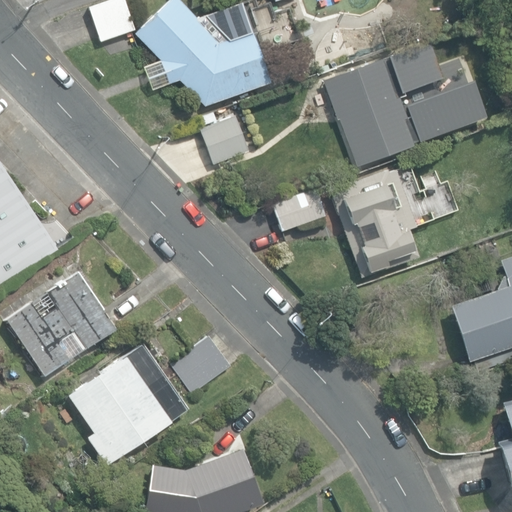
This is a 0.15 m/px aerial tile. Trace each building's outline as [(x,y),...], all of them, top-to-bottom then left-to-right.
[(106,0),(88,7),(101,42),(133,31),(122,0),(106,0)] [(193,19),(177,0),(167,0),(133,34),(159,60),(142,68),(151,90),(177,80),(203,106),(268,82),(239,3),(193,19)] [(405,118),(397,97),(403,95),(402,92),(440,78),(427,42),(321,80),(336,120),(338,119),(355,166),(411,145),(410,143),(484,116),(471,81),(404,105),(409,116),(405,118)] [(203,124),(214,120),(211,112),(200,116),(203,124)] [(212,164),(247,150),(233,115),(198,130),(212,164)] [(0,287),(61,254),(0,164),(0,287)] [(325,190),(357,275),(416,253),(407,230),(414,227),(392,169),(386,172),(384,168),(325,190)] [(269,202),(279,230),(322,216),(313,187),(269,202)] [(447,305),(466,363),(511,347),(511,257),(498,262),(506,285),(447,305)] [(4,318),(43,376),(113,328),(74,271),(4,318)] [(170,363),(193,393),(230,364),(207,334),(170,363)] [(85,436),(105,465),(185,409),(140,343),(66,394),(92,431),(85,436)] [(511,401),(497,405),(505,436),(491,440),(505,496),(511,493),(511,401)] [(232,511),(261,501),(240,446),(184,467),(150,462),(142,511),(232,511)]
